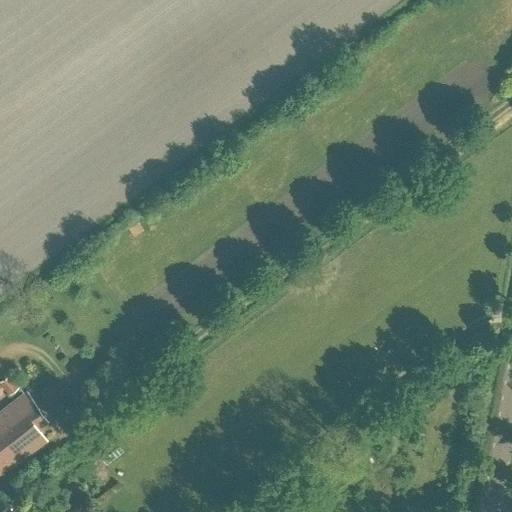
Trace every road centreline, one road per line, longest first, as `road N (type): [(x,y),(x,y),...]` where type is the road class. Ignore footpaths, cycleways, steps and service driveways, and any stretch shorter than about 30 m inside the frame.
road 1 (track): [(511,115),(110,401),(80,398),(41,355),(17,349)]
road 2 (track): [(511,317),(484,319),(220,511)]
road 3 (secondary): [(489,511),(511,385)]
